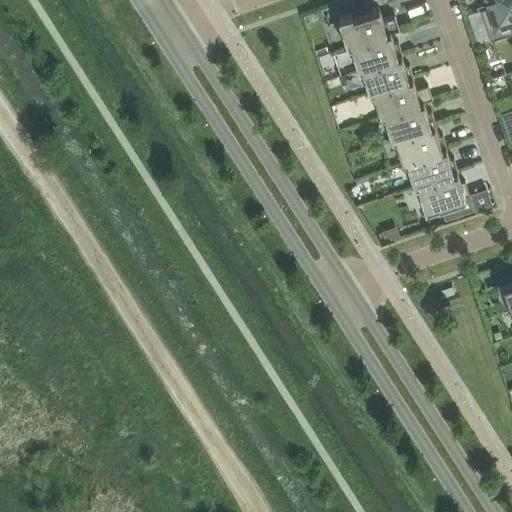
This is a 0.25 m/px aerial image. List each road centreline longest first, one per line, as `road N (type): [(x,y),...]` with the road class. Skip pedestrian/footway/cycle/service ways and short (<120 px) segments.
road 1 (track): [(261,511),(0,109)]
road 2 (secondary): [(163,34),(332,301)]
road 3 (secondary): [(352,290),(182,26)]
road 4 (secondary): [(494,511),(352,290)]
road 5 (secondary): [(332,301),(466,511)]
road 6 (residential): [(511,202),(443,0)]
road 7 (residential): [(511,228),(384,274)]
